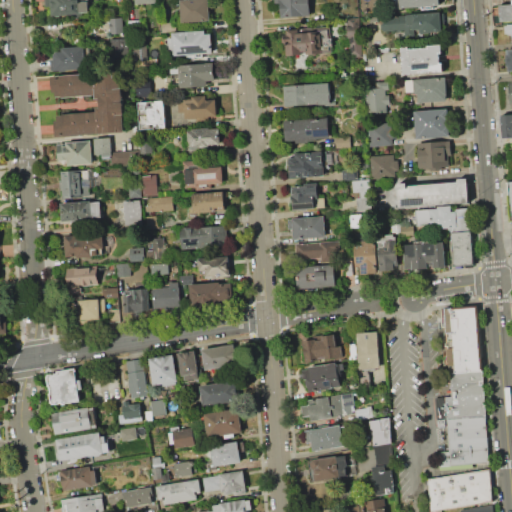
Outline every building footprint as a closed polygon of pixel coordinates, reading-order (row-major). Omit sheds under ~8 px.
[(88,0),(89,11),(79,11),(80,15),(52,16),(51,6),(46,6),(45,0),(88,0)] [(181,0),(209,0),(210,20),(182,22),(181,0)] [(274,0),(313,0),(314,5),(309,5),(310,15),(281,17),(280,3),(275,3),(274,0)] [(438,0),(439,5),(393,9),(392,0),(438,0)] [(511,21),(501,22),(499,4),(511,2),(511,21)] [(440,12),(441,27),(438,27),(438,32),(421,33),(420,29),(384,31),(382,30),(382,29),(381,25),(382,24),(383,22),(385,22),(385,16),(440,12)] [(110,18),(122,17),(124,33),(111,34),(110,18)] [(362,56),(350,57),(348,36),(346,36),(345,27),(349,27),(348,18),(356,17),(357,26),(359,26),(362,56)] [(510,33),(511,40),(511,23),(503,24),(503,33),(510,33)] [(287,55),(286,43),(282,43),(282,36),(285,35),(285,33),(287,33),(287,30),(299,29),(299,32),(328,30),(328,26),(330,26),(332,52),(287,55)] [(173,32),(205,30),(205,34),(211,34),(212,54),(175,56),(174,51),(170,51),(169,38),(173,37),(173,32)] [(110,38),(129,38),(130,54),(111,54),(110,38)] [(139,45),(146,45),(147,62),(140,62),(139,45)] [(403,74),(402,47),(409,47),(409,49),(428,48),(428,46),(442,45),(442,53),(440,53),(440,63),(443,62),(443,72),(403,74)] [(51,70),(50,60),(54,59),(54,54),(57,51),(63,51),(63,47),(85,46),(86,68),(51,70)] [(179,65),(206,63),(206,64),(214,64),(215,80),(207,81),(207,86),(180,88),(179,65)] [(56,136),(54,114),(97,111),(97,107),(100,107),(99,98),(96,98),(96,94),(52,98),(51,75),(119,70),(121,87),(122,87),(124,114),(123,115),(124,131),(56,136)] [(414,79),(446,77),(448,101),(419,103),(418,94),(415,94),(414,91),(407,92),(406,80),(414,79)] [(369,113),(368,88),(376,88),(376,82),(389,81),(390,89),(386,90),(386,95),(390,94),(390,104),(387,104),(387,112),(369,113)] [(284,86),(330,82),(332,103),(285,107),(284,86)] [(141,92),(141,83),(153,83),(153,92),(141,92)] [(186,118),(186,113),(179,114),(178,100),(184,99),(184,98),(193,97),(193,96),(206,95),(207,98),(216,97),(217,115),(208,116),(209,121),(197,122),(196,117),(186,118)] [(138,102),(153,101),(153,102),(155,102),(155,101),(164,100),(166,128),(157,129),(157,126),(155,126),(155,129),(140,130),(138,102)] [(414,111),(447,108),(449,136),(417,139),(414,111)] [(501,115),(511,114),(511,137),(502,138),(501,115)] [(285,121),(329,117),(330,137),(319,138),(319,142),(296,143),(296,140),(287,140),(285,121)] [(368,124),(391,122),(391,130),(392,130),(393,137),(392,137),(392,145),(370,146),(368,124)] [(189,131),(192,130),(192,129),(210,128),(210,129),(220,128),(221,145),(213,145),(213,151),(195,153),(195,150),(190,150),(189,131)] [(334,147),(349,147),(349,136),(334,137),(334,147)] [(94,138),(111,137),(112,152),(132,151),(133,163),(112,164),(112,154),(95,155),(94,138)] [(140,154),(139,139),(153,138),(154,153),(140,154)] [(67,142),(91,140),(92,163),(68,165),(68,159),(58,160),(57,144),(67,143),(67,142)] [(418,143),(450,141),(451,166),(442,167),(442,170),(430,171),(430,167),(420,168),(418,143)] [(291,178),(290,157),(296,157),(296,153),(332,151),(333,163),(324,164),(325,176),(291,178)] [(371,156),(393,154),(394,160),(398,160),(399,169),(395,170),(395,177),(373,179),(371,156)] [(184,161),(201,160),(201,167),(222,166),(223,183),(212,184),(212,187),(197,188),(197,187),(185,188),(184,161)] [(342,170),(358,169),(359,179),(343,180),(342,170)] [(61,171),(81,170),(81,171),(88,171),(88,180),(90,180),(91,186),(82,187),(83,197),(63,198),(62,189),(61,189),(60,180),(62,180),(61,171)] [(144,196),(142,176),(157,175),(159,195),(144,196)] [(400,208),(398,183),(407,182),(408,185),(458,182),(457,178),(467,178),(469,203),(400,208)] [(352,181),(369,179),(371,209),(358,210),(356,197),(360,197),(359,192),(353,192),(352,181)] [(292,186),(305,186),(305,183),(317,183),(317,185),(319,185),(320,195),(318,195),(318,197),(324,196),(325,208),(292,210),(291,200),(293,199),(292,186)] [(129,186),(142,186),(142,197),(129,198),(129,186)] [(194,193),(227,191),(227,200),(224,200),(225,210),(195,212),(194,193)] [(150,197),(173,196),(174,211),(147,213),(146,205),(150,205),(150,197)] [(126,224),(124,201),(140,200),(141,205),(142,205),(143,216),(142,216),(143,223),(126,224)] [(61,203),(91,201),(91,202),(101,201),(102,218),(84,219),(84,224),(73,225),(72,220),(62,220),(61,203)] [(468,226),(432,229),(432,224),(417,226),(415,210),(437,208),(437,206),(451,205),(452,211),(456,211),(456,209),(466,208),(468,226)] [(350,215),(365,213),(366,226),(351,227),(350,215)] [(293,218),(324,216),(325,237),(294,239),(294,228),(289,229),(288,219),(293,219),(293,218)] [(180,227),(226,224),(228,247),(182,250),(180,227)] [(400,226),(413,225),(414,234),(401,235),(400,226)] [(473,264),(471,231),(450,233),(453,266),(473,264)] [(64,236),(77,235),(77,238),(103,236),(104,248),(92,249),(92,255),(66,256),(64,236)] [(152,238),(164,237),(166,258),(154,259),(152,238)] [(378,247),(386,247),(386,240),(394,239),(395,246),(397,246),(399,270),(389,271),(388,261),(379,262),(378,247)] [(376,240),(378,270),(373,270),(373,272),(361,274),(360,266),(356,267),(354,245),(363,245),(363,241),(376,240)] [(296,246),(321,244),(321,242),(336,241),(338,261),(322,262),(322,256),(297,258),(296,246)] [(405,244),(443,242),(445,266),(433,267),(433,265),(428,265),(428,267),(405,269),(404,253),(406,253),(405,244)] [(130,248),(144,246),(145,256),(143,256),(144,261),(131,262),(130,248)] [(198,258),(228,256),(230,275),(205,277),(205,273),(201,273),(200,271),(199,271),(198,258)] [(116,264),(131,263),(131,276),(117,277),(116,264)] [(334,264),(336,285),(327,285),(327,281),(315,282),(315,286),(301,287),(301,284),(299,284),(298,280),(300,280),(300,266),(316,265),(317,271),(325,271),(325,265),(334,264)] [(98,269),(99,284),(81,285),(82,293),(75,294),(74,286),(68,286),(67,272),(98,269)] [(180,276),(193,275),(194,284),(187,284),(188,299),(182,299),(180,276)] [(155,309),(153,289),(170,287),(170,283),(179,282),(182,307),(155,309)] [(190,285),(221,282),(221,283),(232,282),(234,304),(192,308),(190,285)] [(102,288),(119,287),(119,296),(103,298),(102,288)] [(126,312),(124,290),(149,288),(150,310),(126,312)] [(79,300),(105,298),(106,312),(101,312),(101,319),(81,321),(79,300)] [(475,308),(444,310),(450,372),(480,370),(475,308)] [(109,310),(120,309),(121,321),(110,322),(109,310)] [(357,332),(378,331),(381,368),(360,370),(357,332)] [(302,341),(317,339),(317,340),(322,339),(322,336),(335,334),(337,344),(342,343),(344,357),(325,360),(325,358),(320,358),(320,360),(306,363),(302,341)] [(202,349),(234,344),(238,365),(205,370),(202,349)] [(178,353),(195,350),(200,378),(185,380),(184,375),(182,376),(178,353)] [(149,358),(174,354),(178,381),(177,381),(177,383),(163,386),(163,384),(153,386),(149,358)] [(132,398),(125,361),(142,359),(148,395),(132,398)] [(303,368),(344,361),(345,369),(342,370),(343,376),(340,376),(341,386),(307,392),(303,368)] [(77,367),(77,371),(75,371),(76,375),(77,375),(78,379),(82,379),(82,382),(81,382),(82,389),(80,390),(81,397),(79,398),(79,400),(66,403),(67,404),(63,405),(63,403),(51,405),(49,394),(51,394),(50,385),(48,386),(46,375),(58,373),(57,370),(77,367)] [(483,371),(484,394),(453,396),(451,373),(483,371)] [(94,399),(94,375),(119,375),(119,399),(94,399)] [(200,386),(235,381),(238,401),(203,406),(200,386)] [(307,400),(354,392),(356,404),(351,405),(353,414),(310,421),(309,416),(302,417),(300,406),(307,405),(307,400)] [(445,397),(484,395),(486,415),(447,418),(445,397)] [(150,401),(164,399),(167,418),(161,419),(160,415),(153,416),(150,401)] [(121,425),(119,415),(124,414),(124,412),(131,410),(130,404),(140,402),(143,423),(132,424),(131,423),(121,425)] [(356,409),(367,407),(367,406),(371,405),(373,414),(370,415),(370,418),(366,419),(366,417),(363,417),(363,419),(357,420),(356,409)] [(52,413),(89,407),(92,428),(55,434),(52,413)] [(205,413),(239,408),(242,432),(235,433),(236,437),(226,438),(225,435),(209,437),(205,413)] [(437,420),(438,427),(448,426),(449,440),(487,436),(485,416),(437,420)] [(370,421),(390,417),(394,442),(375,446),(370,421)] [(305,430),(340,425),(342,436),(348,436),(349,445),(313,450),(312,441),(306,442),(305,430)] [(120,440),(135,439),(134,427),(119,428),(120,440)] [(176,448),(175,444),(171,444),(169,433),(173,432),(173,431),(193,428),(196,445),(176,448)] [(57,439),(100,432),(101,436),(105,435),(106,443),(102,444),(104,454),(61,461),(57,439)] [(449,441),(450,451),(439,452),(440,466),(489,462),(487,437),(449,441)] [(215,466),(214,459),(210,459),(208,448),(212,448),(211,444),(239,440),(243,461),(215,466)] [(313,460),(349,454),(352,475),(316,480),(315,469),(312,468),(311,465),(311,462),(313,460)] [(159,456),(160,463),(152,464),(150,457),(159,456)] [(174,464),(190,461),(193,474),(177,477),(174,464)] [(372,467),(385,465),(386,470),(393,469),(396,492),(377,495),(372,467)] [(61,470),(90,466),(91,470),(95,470),(97,483),(93,484),(93,486),(64,490),(61,470)] [(152,468),(162,467),(163,478),(153,479),(152,468)] [(489,499),(429,509),(426,477),(488,469),(489,499)] [(203,478),(219,475),(219,474),(244,470),(247,487),(246,487),(246,493),(234,495),(234,493),(225,494),(225,490),(222,491),(221,488),(205,491),(203,478)] [(156,486),(200,479),(202,492),(197,493),(198,499),(164,504),(163,498),(159,499),(156,486)] [(123,492),(152,487),(152,492),(151,492),(152,500),(154,499),(154,503),(126,508),(123,492)] [(64,511),(62,499),(101,493),(104,511),(64,511)] [(220,503),(246,499),(246,500),(252,500),(253,509),(249,510),(249,511),(208,511),(214,510),(213,505),(220,504),(220,503)] [(367,511),(366,501),(382,499),(382,504),(385,504),(386,511),(367,511)] [(493,502),(493,511),(442,511),(442,510),(493,502)]
